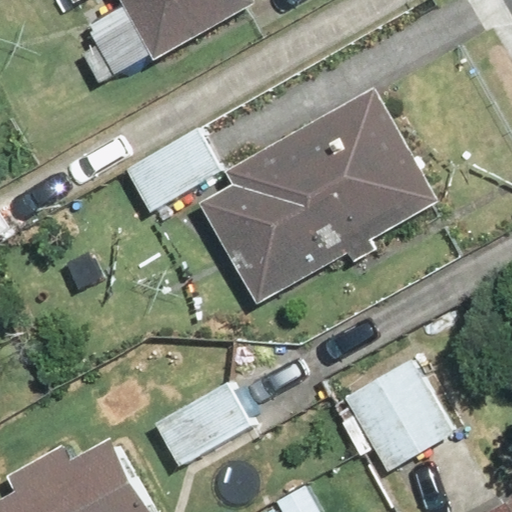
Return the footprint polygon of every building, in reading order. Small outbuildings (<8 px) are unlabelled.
[(262,0),(87,0),(88,0),(136,0),(168,57),(265,4),(262,0)] [(254,183),(218,202),(271,304),(457,206),(393,86),(245,164),(254,183)] [(234,173),(204,127),(137,171),(166,217),(234,173)] [(437,362),(362,402),(401,475),(477,434),(437,362)] [(235,373),(161,422),(190,466),(265,417),(235,373)] [(33,496),(0,511),(158,511),(123,440),(89,456),(82,443),(21,473),(33,496)] [(511,511),(511,501),(491,511),(511,511)]
